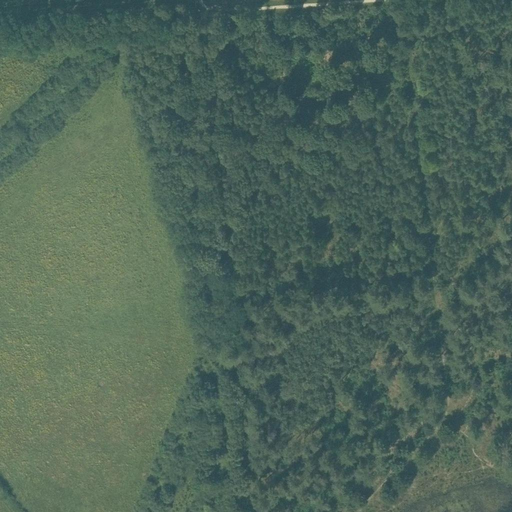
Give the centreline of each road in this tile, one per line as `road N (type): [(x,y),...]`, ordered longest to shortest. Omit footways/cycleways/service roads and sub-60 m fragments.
road 1 (track): [(203,11),(250,511)]
road 2 (track): [(357,511),(448,413)]
